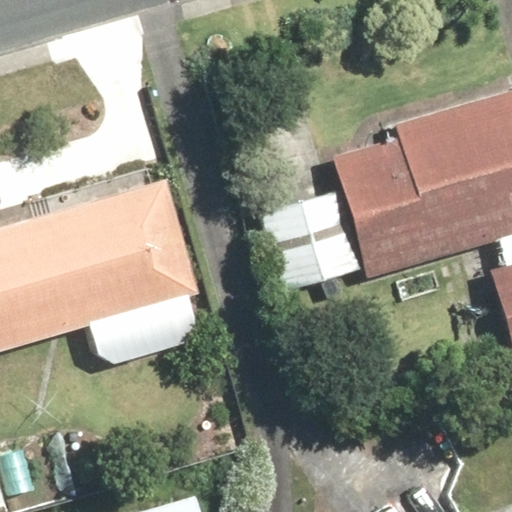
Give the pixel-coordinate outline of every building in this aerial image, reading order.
[(511,88),(323,140),(360,275),(511,233),(511,88)] [(327,178),(245,200),(269,286),(351,264),(327,178)] [(0,340),(181,292),(150,179),(0,219),(0,340)] [(511,258),(483,267),(508,362),(511,360),(511,258)] [(189,511),(187,501),(145,511),(189,511)]
